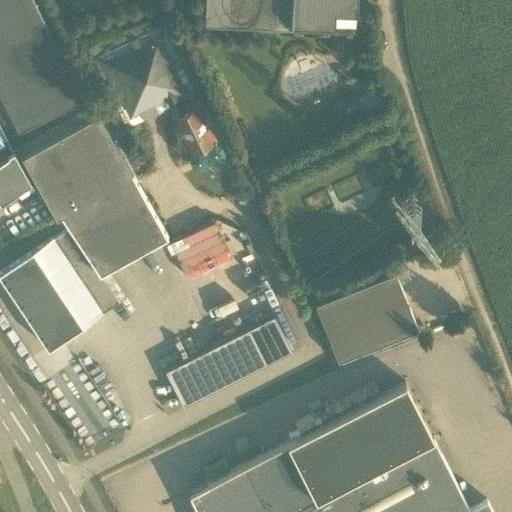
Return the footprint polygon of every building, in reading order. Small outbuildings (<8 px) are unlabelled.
[(0,0),(0,101),(15,131),(86,96),(39,0),(0,0)] [(290,31),(291,0),(205,0),(204,28),(290,31)] [(355,34),(356,0),(291,0),(290,31),(355,34)] [(186,110),(181,99),(195,92),(161,24),(94,57),(127,126),(170,105),(175,116),(172,118),(189,154),(216,141),(199,104),(186,110)] [(167,234),(97,110),(21,153),(56,216),(61,213),(69,225),(53,236),(52,236),(0,270),(0,275),(47,347),(118,299),(100,271),(167,234)] [(0,121),(0,201),(30,181),(0,121)] [(339,364),(415,334),(420,332),(393,265),(313,297),(339,364)] [(261,269),(216,288),(232,326),(277,307),(261,269)] [(165,368),(183,404),(292,349),(274,313),(165,368)] [(473,511),(430,431),(405,379),(243,463),(207,482),(222,511),(473,511)] [(301,407),(312,420),(327,407),(315,395),(301,407)]
